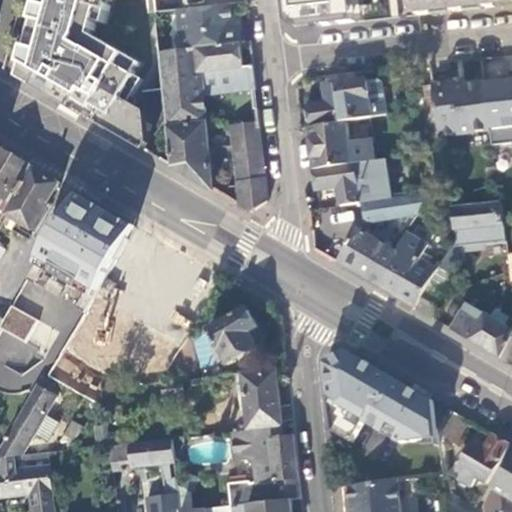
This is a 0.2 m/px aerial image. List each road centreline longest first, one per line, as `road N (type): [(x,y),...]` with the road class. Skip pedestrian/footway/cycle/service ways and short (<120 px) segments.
road 1 (primary): [(301,281),(0,107)]
road 2 (primary): [(511,403),(301,281)]
road 3 (residential): [(276,63),(511,36)]
road 4 (residential): [(301,281),(320,511)]
road 5 (residential): [(276,63),(301,281)]
